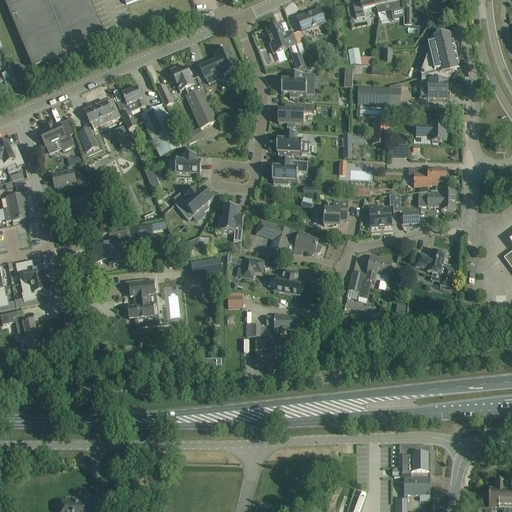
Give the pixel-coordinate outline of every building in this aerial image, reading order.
[(3,0),(33,70),(106,39),(89,0),(3,0)] [(363,10),(376,8),(374,0),(360,0),(360,1),(353,3),(356,20),(365,18),(363,10)] [(374,0),(376,8),(378,15),(385,14),(383,6),(389,5),(391,13),(400,11),(399,3),(398,0),(374,0)] [(444,15),(445,5),(434,4),(433,14),(444,15)] [(325,25),(324,21),(320,12),(298,21),(302,33),(325,25)] [(270,46),(274,56),(290,50),(289,49),(297,47),(292,35),(285,38),(281,27),(277,28),(275,27),(271,28),(271,30),(267,32),(272,46),(270,46)] [(422,82),(448,82),(448,78),(451,78),(450,75),(459,70),(451,36),(441,36),(432,41),(432,44),(428,45),(430,52),(421,72),(424,74),(424,75),(421,75),(421,77),(422,82)] [(217,62),(200,70),(205,80),(206,80),(209,86),(224,79),(224,77),(238,71),(228,50),(214,56),(217,62)] [(348,52),(350,67),(375,67),(375,59),(360,59),(359,51),(348,52)] [(298,72),(305,69),(300,56),(295,58),(296,62),(295,63),(298,72)] [(383,75),(382,67),(373,67),(373,75),(383,75)] [(186,68),(171,75),(180,94),(187,91),(189,96),(185,98),(200,129),(200,131),(217,124),(197,78),(192,81),(186,68)] [(282,82),(282,85),(281,95),(290,96),(290,99),(297,100),(298,96),(306,97),(307,89),(314,90),(315,77),(288,75),(288,82),(282,82)] [(448,101),(448,82),(422,82),(419,82),(418,100),(429,100),(448,101)] [(390,88),(390,92),(358,91),(357,108),(400,109),(401,85),(390,88)] [(165,87),(156,91),(163,106),(164,110),(166,109),(173,106),(165,87)] [(124,102),(117,105),(119,110),(129,132),(136,129),(132,118),(130,114),(145,108),(142,101),(143,101),(142,98),(138,89),(122,96),(124,102)] [(107,103),(85,113),(90,126),(92,125),(108,118),(111,125),(121,120),(114,105),(109,108),(107,103)] [(279,115),(278,125),(287,126),(287,129),(294,130),(294,126),(303,127),(304,114),(314,114),(314,107),(285,105),(285,112),(283,112),(283,116),(279,115)] [(163,106),(141,116),(161,159),(182,150),(177,139),(164,110),(163,106)] [(387,147),(389,122),(374,121),(372,146),(387,147)] [(59,125),(39,134),(44,144),(46,149),(59,143),(62,151),(63,153),(75,148),(70,137),(74,136),(68,122),(60,126),(59,125)] [(134,149),(125,127),(126,127),(124,124),(119,126),(120,129),(115,131),(125,153),(134,149)] [(414,142),(414,145),(439,146),(439,143),(447,143),(447,135),(446,135),(446,126),(416,126),(416,139),(414,142)] [(177,139),(182,150),(205,139),(200,131),(200,129),(179,139),(177,139)] [(87,155),(99,150),(90,130),(79,136),(87,155)] [(278,141),(277,155),(278,155),(278,159),(293,159),(293,156),(302,156),(309,156),(309,143),(302,143),(302,136),(297,136),(297,135),(283,135),(283,142),(282,142),(278,141)] [(352,150),(352,136),(343,136),(343,150),(352,150)] [(8,143),(0,145),(0,153),(7,170),(16,166),(17,169),(25,166),(17,147),(11,150),(8,143)] [(394,146),(393,161),(411,161),(411,146),(394,146)] [(185,177),(184,181),(192,181),(192,178),(201,178),(201,165),(196,164),(196,158),(182,157),(169,162),(168,176),(185,177)] [(81,158),(72,159),(74,167),(82,165),(81,158)] [(273,169),(273,172),(272,182),(274,182),(274,186),(288,187),(288,183),(297,184),(298,174),(307,175),(308,165),(292,164),(292,163),(279,162),(278,169),(273,169)] [(152,170),(145,173),(148,179),(155,176),(152,170)] [(73,171),(52,176),(55,190),(76,185),(73,171)] [(409,171),(409,180),(414,180),(414,189),(428,190),(429,188),(438,188),(438,185),(446,185),(446,171),(436,171),(428,171),(428,177),(418,177),(418,171),(409,171)] [(103,186),(98,187),(98,186),(84,190),(86,198),(105,193),(103,186)] [(353,187),(353,197),(370,198),(371,192),(365,191),(365,187),(353,187)] [(178,205),(175,207),(188,222),(193,218),(198,223),(206,216),(204,214),(209,210),(206,207),(213,202),(207,194),(204,197),(201,194),(200,195),(196,190),(187,197),(178,205)] [(456,194),(446,193),(441,194),(441,197),(418,196),(418,209),(441,209),(441,212),(455,212),(456,194)] [(9,210),(3,211),(6,223),(12,222),(12,223),(29,219),(25,202),(24,196),(19,197),(7,199),(9,210)] [(401,214),(400,197),(389,198),(390,208),(393,208),(393,214),(401,214)] [(79,222),(88,220),(96,218),(94,208),(95,208),(93,199),(87,201),(87,200),(74,203),(79,222)] [(327,203),(326,211),(325,211),(324,227),(339,228),(340,223),(346,223),(348,204),(327,203)] [(266,214),(266,213),(267,205),(257,204),(256,213),(266,214)] [(370,226),(370,230),(392,228),(391,210),(381,211),(381,208),(369,209),(370,220),(368,221),(368,227),(370,226)] [(223,218),(219,217),(218,225),(222,225),(221,234),(235,236),(234,243),(241,244),(244,217),(237,216),(238,211),(224,209),(223,218)] [(402,211),(403,215),(404,226),(419,225),(419,214),(415,214),(414,210),(402,211)] [(260,222),(255,237),(274,242),(272,250),(285,253),(285,252),(294,254),(298,255),(302,257),(304,252),(305,253),(315,256),(315,255),(318,256),(320,255),(322,249),(320,247),(317,246),(318,242),(309,240),(310,237),(300,235),(291,232),(278,228),(278,227),(260,222)] [(106,225),(100,226),(102,235),(108,234),(106,225)] [(143,228),(130,231),(133,242),(153,238),(151,227),(143,228)] [(111,246),(95,249),(98,264),(108,262),(109,266),(122,263),(118,244),(111,246)] [(187,245),(176,249),(181,262),(186,261),(193,251),(187,245)] [(419,255),(416,269),(428,272),(427,273),(432,275),(431,283),(440,285),(440,288),(449,290),(453,272),(449,271),(449,268),(443,267),(446,256),(432,252),(431,258),(419,255)] [(392,263),(371,258),(366,277),(366,281),(368,281),(374,282),(374,281),(377,282),(387,284),(392,263)] [(194,279),(208,277),(209,288),(224,285),(220,259),(191,263),(194,279)] [(265,263),(245,259),(243,270),(238,269),(237,278),(241,279),(241,280),(254,282),(255,274),(263,276),(265,263)] [(32,263),(16,266),(18,276),(19,276),(20,283),(21,285),(45,280),(43,269),(34,271),(32,263)] [(274,292),(299,297),(300,294),(302,293),(303,288),(301,286),(302,284),(300,283),(297,283),(298,275),(282,272),(281,278),(276,277),(276,281),(270,280),(268,289),(274,290),(274,292)] [(353,274),(348,292),(349,292),(348,299),(358,301),(359,299),(367,301),(371,285),(367,284),(368,281),(366,281),(366,277),(364,277),(353,274)] [(45,280),(21,285),(23,295),(22,296),(24,305),(41,302),(39,293),(47,292),(46,286),(45,280)] [(129,321),(154,318),(153,306),(149,306),(148,297),(155,296),(154,284),(129,287),(130,299),(136,298),(137,307),(128,308),(129,321)] [(4,288),(0,289),(0,309),(5,309),(9,308),(7,298),(6,298),(4,288)] [(398,306),(395,320),(403,321),(405,307),(398,306)] [(429,313),(418,314),(419,323),(442,321),(441,311),(429,312),(429,313)] [(21,313),(1,318),(3,327),(15,324),(19,339),(26,337),(29,351),(40,349),(34,322),(24,325),(21,313)] [(350,317),(351,327),(351,328),(372,326),(372,315),(350,317)] [(274,332),(296,332),(296,319),(284,319),(284,317),(274,317),(274,319),(266,319),(267,326),(274,326),(274,332)] [(260,327),(246,327),(246,339),(260,339),(260,327)] [(286,369),(286,352),(286,343),(256,343),(256,353),(256,369),(267,369),(267,372),(277,372),(277,369),(286,369)] [(202,372),(222,372),(222,361),(202,361),(202,372)] [(368,446),(358,446),(358,455),(368,455),(368,446)] [(430,503),(430,497),(430,448),(411,448),(411,449),(409,449),(407,449),(405,450),(404,451),(403,453),(403,455),(403,457),(401,457),(401,470),(394,470),(394,479),(401,479),(401,484),(404,484),(404,501),(396,501),(396,511),(407,511),(407,497),(420,497),(420,503),(430,503)] [(489,491),(489,510),(502,510),(502,511),(511,511),(511,492),(507,492),(507,483),(494,483),(494,491),(489,491)] [(62,511),(88,511),(89,503),(63,503),(62,511)]
